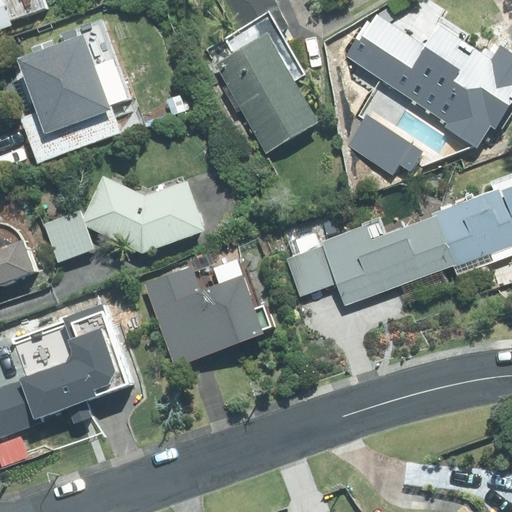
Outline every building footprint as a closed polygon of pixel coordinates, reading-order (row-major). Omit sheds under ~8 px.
[(0,0),(0,31),(19,25),(10,0),(0,0)] [(219,65),(271,157),(325,125),(301,81),(311,76),(285,31),(292,27),(276,0),(225,0),(243,31),(209,49),(219,65)] [(430,85),(503,132),(511,119),(511,62),(485,45),(482,51),(444,27),(430,47),(386,19),(360,61),(421,100),(430,85)] [(41,166),(126,136),(118,113),(120,112),(94,37),(24,61),(42,112),(24,118),(41,166)] [(152,197),(108,176),(86,225),(148,254),(213,231),(195,181),(152,197)] [(445,221),(461,268),(493,257),(495,263),(511,257),(511,192),(443,216),(445,221)] [(320,236),(338,232),(335,212),(317,216),(320,236)] [(349,308),(461,268),(445,221),(378,244),(373,228),(327,245),(349,308)] [(0,289),(42,275),(31,244),(9,251),(0,227),(0,289)] [(179,370),(274,337),(254,278),(206,295),(197,270),(150,286),(179,370)] [(43,423),(139,387),(109,306),(68,320),(83,361),(28,382),(43,423)] [(402,488),(474,492),(492,511),(495,511),(495,494),(497,469),(404,463),(402,488)]
